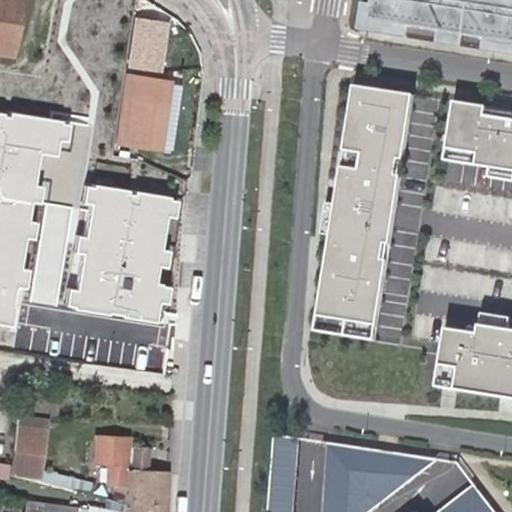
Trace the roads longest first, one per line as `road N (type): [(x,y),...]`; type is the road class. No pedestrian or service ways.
road 1 (residential): [(511,447),(339,422),(310,410),(290,371),(312,89),(323,46)]
road 2 (tertiary): [(238,35),(203,511)]
road 3 (residential): [(323,46),(511,76)]
